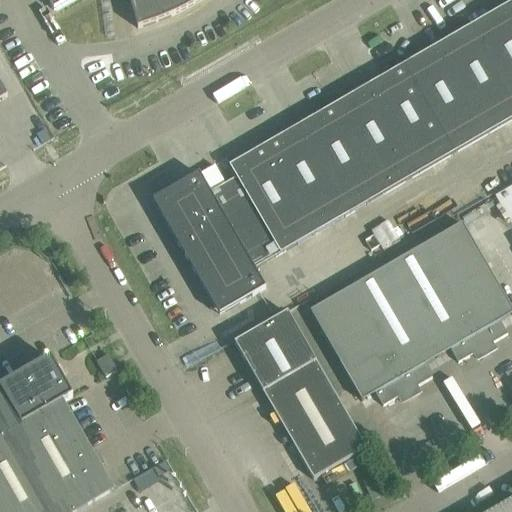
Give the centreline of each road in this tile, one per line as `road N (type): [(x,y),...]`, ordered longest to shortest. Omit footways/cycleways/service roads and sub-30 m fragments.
road 1 (unclassified): [(237,511),(50,178)]
road 2 (unclassified): [(50,178),(366,0)]
